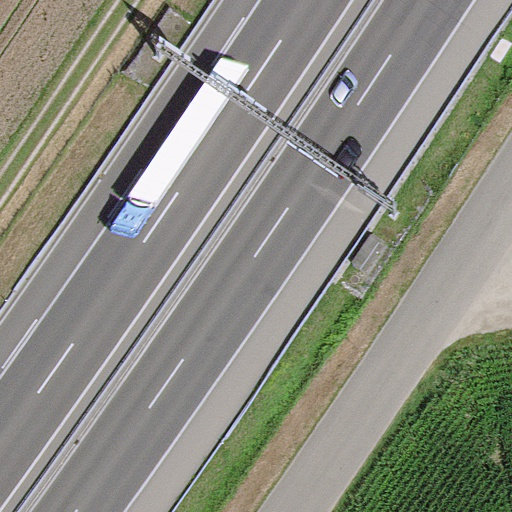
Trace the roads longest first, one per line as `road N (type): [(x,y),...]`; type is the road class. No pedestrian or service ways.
road 1 (motorway): [(76,511),(427,0)]
road 2 (motorway): [(308,0),(0,447)]
road 3 (unclassified): [(511,188),(296,511)]
road 4 (track): [(128,0),(0,189)]
